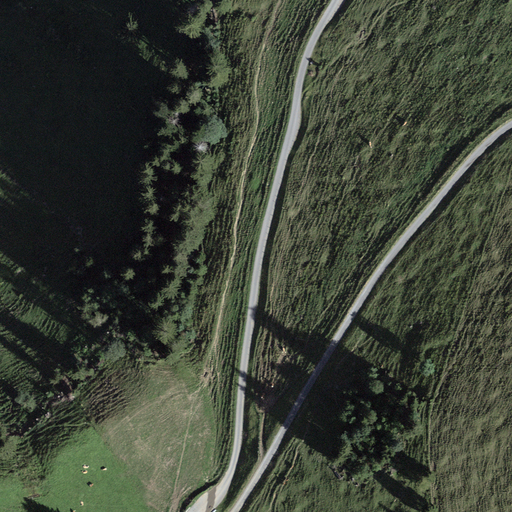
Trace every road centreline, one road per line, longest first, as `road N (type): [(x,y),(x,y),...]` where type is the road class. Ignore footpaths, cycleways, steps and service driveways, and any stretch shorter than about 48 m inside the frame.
road 1 (track): [(201,511),(224,487),(236,449),(259,254),(301,62),(336,0)]
road 2 (track): [(234,511),(393,252),(479,149),(511,123)]
